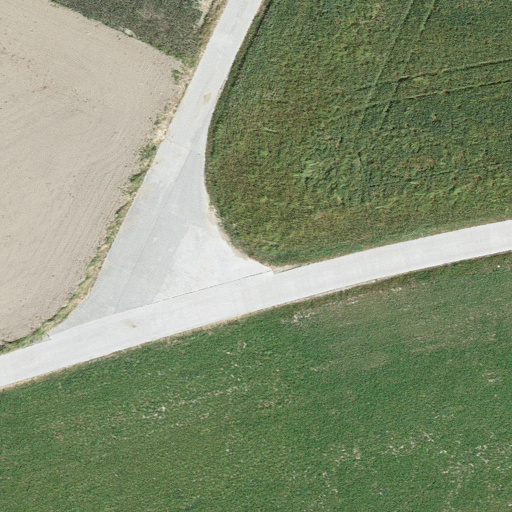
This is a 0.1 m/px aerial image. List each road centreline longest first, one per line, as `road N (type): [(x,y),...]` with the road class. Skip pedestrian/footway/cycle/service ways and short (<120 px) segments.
road 1 (track): [(511,239),(188,315),(0,371)]
road 2 (track): [(188,315),(171,218),(211,69),(245,0)]
